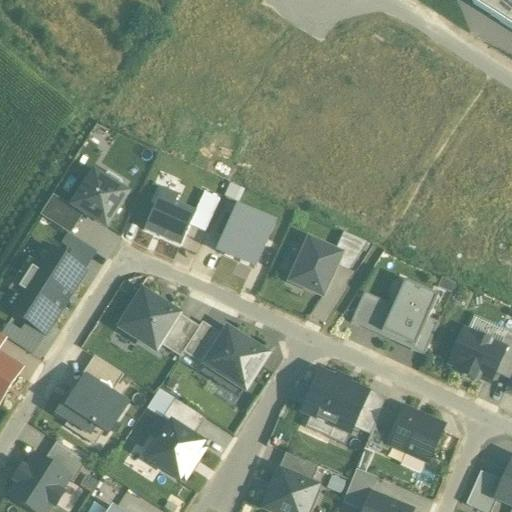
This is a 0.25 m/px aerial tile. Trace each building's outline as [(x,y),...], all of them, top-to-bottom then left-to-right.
[(511,0),(469,0),(473,7),(511,31),(511,0)] [(124,196),(94,177),(74,207),(104,227),(124,196)] [(198,206),(162,190),(143,233),(179,249),(198,206)] [(225,241),(219,255),(253,270),(274,225),(239,209),(235,219),(225,241)] [(225,241),(235,219),(225,215),(215,237),(225,241)] [(345,248),(350,237),(343,234),(334,254),(341,257),(336,268),(349,274),(361,255),(345,248)] [(65,261),(84,274),(97,254),(67,235),(60,245),(71,252),(65,261)] [(345,248),(361,255),(367,245),(350,237),(345,248)] [(308,243),(289,284),(322,299),(336,268),(341,257),(334,254),(308,243)] [(28,259),(18,275),(64,305),(84,274),(65,261),(43,247),(34,263),(28,259)] [(13,295),(3,310),(25,324),(44,336),(64,305),(18,275),(8,291),(13,295)] [(412,348),(415,349),(428,320),(438,298),(404,283),(393,308),(381,334),(412,348)] [(190,315),(149,290),(122,330),(164,357),(168,351),(184,359),(201,327),(188,319),(190,315)] [(410,352),(412,348),(381,334),(393,308),(364,295),(359,304),(367,307),(357,328),(410,352)] [(367,307),(359,304),(350,325),(357,328),(367,307)] [(438,325),(428,320),(415,349),(412,348),(410,352),(424,358),(438,325)] [(46,337),(44,336),(25,324),(19,333),(20,334),(13,344),(32,357),(46,337)] [(226,336),(207,324),(187,356),(208,368),(206,370),(252,396),(279,355),(231,327),(226,336)] [(13,344),(20,334),(19,333),(8,326),(1,337),(6,340),(13,344)] [(466,334),(464,333),(449,366),(461,371),(460,374),(476,381),(477,378),(489,384),(492,375),(503,351),(499,349),(466,334)] [(503,351),(492,375),(510,382),(511,376),(511,343),(503,340),(499,349),(503,351)] [(128,373),(97,354),(57,417),(94,440),(101,429),(119,440),(140,405),(117,390),(128,373)] [(0,404),(21,372),(0,359),(0,404)] [(369,396),(320,375),(301,415),(336,429),(331,441),(346,446),(369,396)] [(389,445),(400,420),(381,411),(367,444),(387,453),(390,445),(389,445)] [(400,420),(389,445),(390,445),(407,453),(426,461),(427,462),(441,429),(403,413),(400,420)] [(203,445),(170,424),(146,461),(179,482),(203,445)] [(37,453),(9,497),(32,511),(56,511),(88,462),(61,445),(51,460),(37,453)] [(426,461),(407,453),(401,466),(419,475),(426,461)] [(279,474),(311,487),(318,469),(285,455),(277,474),(279,475),(279,474)] [(511,507),(511,462),(502,484),(495,500),(496,501),(511,507)] [(279,475),(264,511),(266,511),(306,511),(308,508),(314,510),(321,492),(311,487),(279,474),(279,475)] [(495,500),(502,484),(480,474),(465,507),(476,511),(491,511),(496,501),(495,500)] [(327,490),(340,496),(346,484),(332,478),(327,490)] [(414,511),(415,511),(370,492),(361,511),(414,511)]
